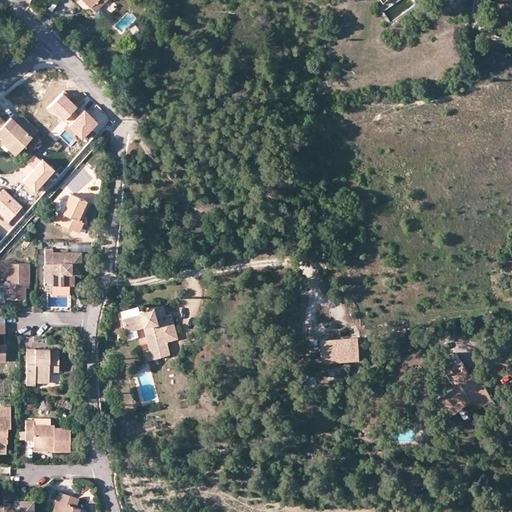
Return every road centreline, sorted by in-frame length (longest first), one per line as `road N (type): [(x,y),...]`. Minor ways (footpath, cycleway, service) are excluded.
road 1 (residential): [(55,47),(117,119),(109,250),(93,320)]
road 2 (track): [(102,277),(137,281),(290,261),(313,285),(310,304)]
road 3 (residential): [(93,320),(89,383),(102,467)]
